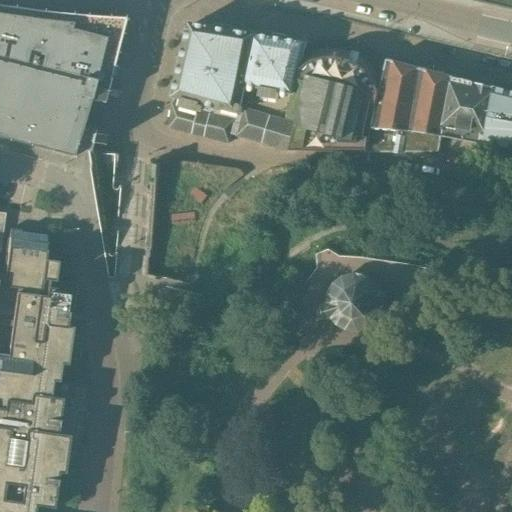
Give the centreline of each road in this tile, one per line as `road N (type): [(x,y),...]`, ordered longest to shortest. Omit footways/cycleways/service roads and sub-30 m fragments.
road 1 (residential): [(100,511),(117,367),(79,202),(72,187),(47,172),(0,161)]
road 2 (residential): [(141,136),(225,154),(392,157),(445,166)]
road 3 (residential): [(230,0),(237,13),(347,29),(511,71)]
road 4 (residential): [(136,121),(0,89)]
road 5 (residential): [(511,34),(381,0)]
road 6 (residential): [(136,121),(162,12),(175,0)]
